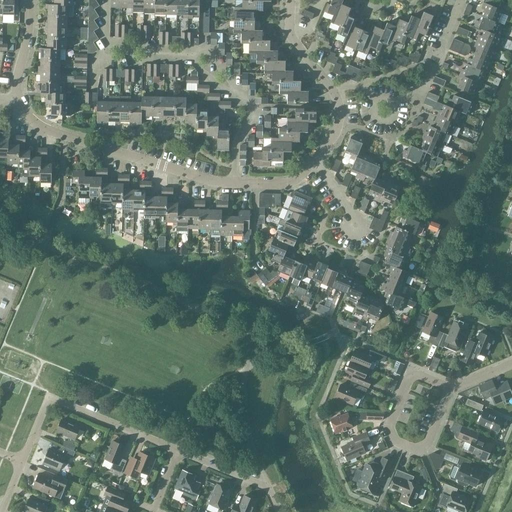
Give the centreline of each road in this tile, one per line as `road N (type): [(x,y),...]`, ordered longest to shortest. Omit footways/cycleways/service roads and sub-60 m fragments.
road 1 (residential): [(19,99),(36,123),(60,133),(229,184),(287,183),(315,163)]
road 2 (residential): [(175,451),(48,399),(21,462)]
road 3 (residential): [(447,389),(410,374),(389,428),(394,443),(414,451),(425,446)]
road 4 (residential): [(278,511),(269,490),(175,451)]
